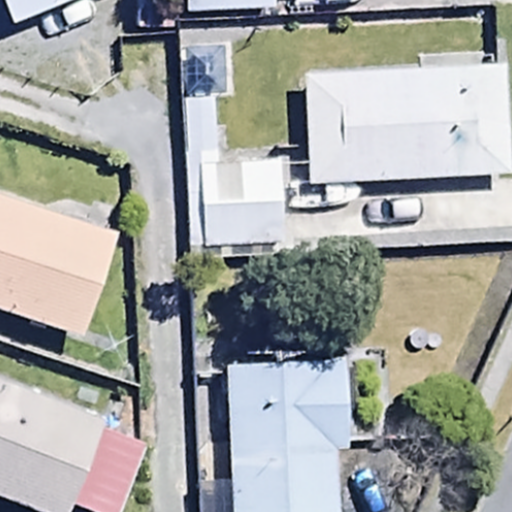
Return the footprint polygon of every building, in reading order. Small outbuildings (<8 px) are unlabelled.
[(0,0),(0,8),(11,36),(102,0),(0,0)] [(182,0),(183,23),(272,22),(271,0),(182,0)] [(508,186),(503,77),(303,85),(307,194),(508,186)] [(279,172),(200,174),(202,256),(281,254),(279,172)] [(0,208),(0,326),(84,355),(119,249),(0,208)] [(193,493),(194,511),(335,511),(332,458),(349,456),(343,373),(226,381),(233,491),(193,493)] [(103,441),(106,434),(0,394),(0,509),(7,511),(125,511),(146,457),(103,441)]
